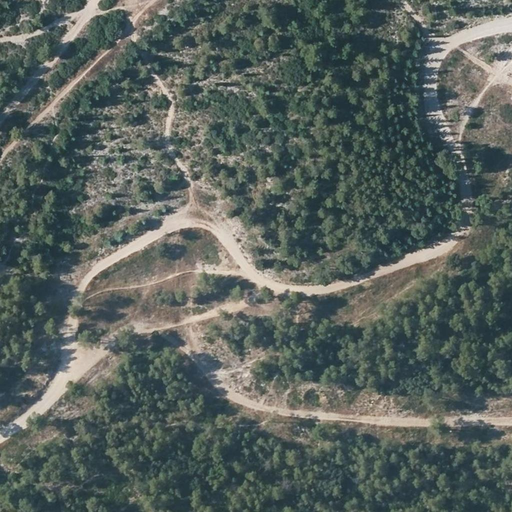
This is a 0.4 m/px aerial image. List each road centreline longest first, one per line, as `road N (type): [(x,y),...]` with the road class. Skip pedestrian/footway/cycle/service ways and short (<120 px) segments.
road 1 (track): [(511,23),(451,41),(430,74),(467,200),(453,240),(345,283),(286,290),(258,280),(218,229),(188,212),(90,272),(74,300),(63,382)]
road 2 (track): [(511,422),(262,408),(215,377),(177,329),(142,320),(0,441)]
road 3 (unknown): [(158,0),(0,157)]
road 4 (unknown): [(0,117),(96,0)]
